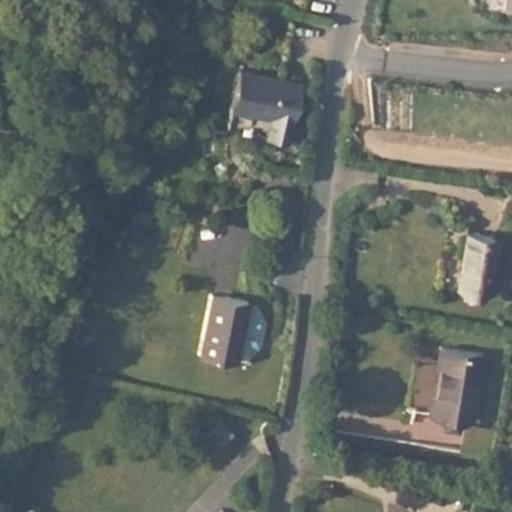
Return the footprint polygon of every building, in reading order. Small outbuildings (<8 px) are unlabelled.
[(282,90),(241,80),(231,116),(273,127),(282,90)] [(268,147),(288,152),(302,96),(282,90),(273,127),(268,147)] [(460,287),(494,293),(501,253),(494,252),(496,238),(469,233),(460,287)] [(194,371),(231,382),(247,323),(210,313),(194,371)] [(428,412),(470,419),(481,352),(439,346),(428,412)] [(490,455),(495,426),(465,421),(460,450),(490,455)] [(202,458),(215,473),(235,456),(223,441),(202,458)]
